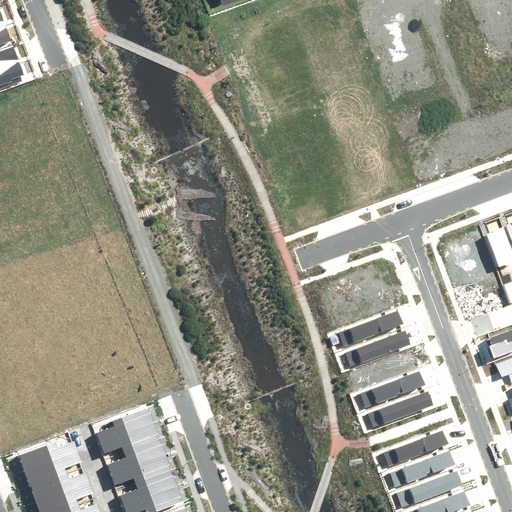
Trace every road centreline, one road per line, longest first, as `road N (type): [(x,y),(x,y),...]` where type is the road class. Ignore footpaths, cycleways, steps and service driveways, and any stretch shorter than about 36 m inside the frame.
road 1 (residential): [(507,511),(442,334)]
road 2 (residential): [(224,511),(182,396)]
